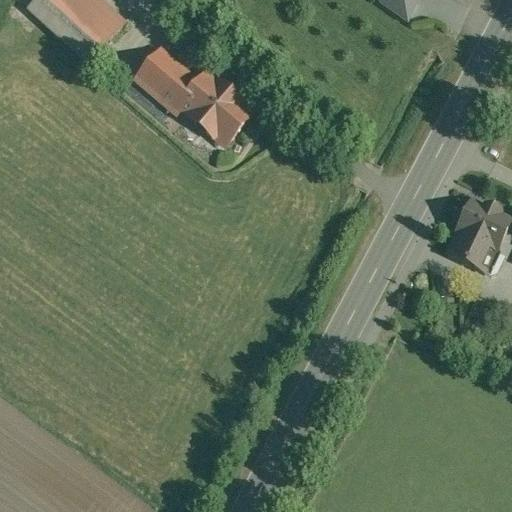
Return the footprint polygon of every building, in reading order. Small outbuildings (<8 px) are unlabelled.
[(124,28),(93,0),(38,0),(28,11),(90,67),(124,28)] [(419,0),(380,0),(378,6),(407,26),(419,0)] [(180,73),(161,56),(138,83),(139,84),(140,84),(159,100),(180,73)] [(219,89),(208,79),(207,78),(206,79),(206,80),(199,88),(180,73),(159,100),(176,115),(177,116),(182,111),(192,120),(191,122),(192,123),(193,122),(212,139),(213,140),(214,139),(225,148),(226,150),(227,148),(252,119),(253,118),(252,116),(251,117),(241,108),(242,106),(241,105),(240,105),(221,89),(221,88),(220,87),(219,89)] [(484,211),(474,206),(474,205),(472,204),(471,206),(472,207),(458,236),(457,237),(459,238),(450,258),(449,257),(448,259),(450,260),(483,275),(483,276),(485,277),(486,275),(495,256),(497,257),(498,255),(497,254),(511,225),(511,224),(511,223),(510,223),(500,218),(501,216),(485,208),(484,211)] [(500,312),(486,306),(479,320),(494,327),(500,312)]
